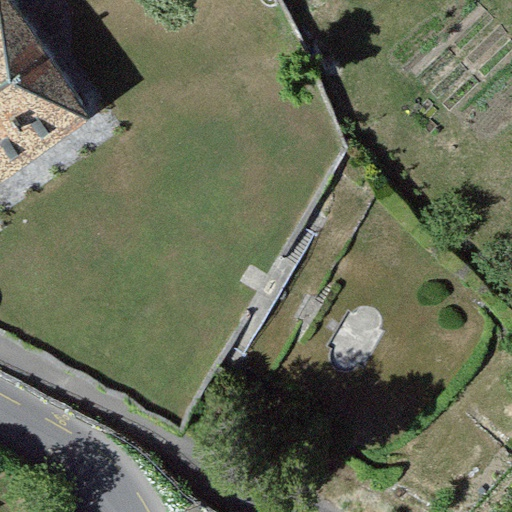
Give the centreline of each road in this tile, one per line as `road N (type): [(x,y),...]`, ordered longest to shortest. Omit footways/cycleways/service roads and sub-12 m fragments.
road 1 (residential): [(280,511),(0,353)]
road 2 (tertiary): [(122,511),(76,448),(0,405)]
